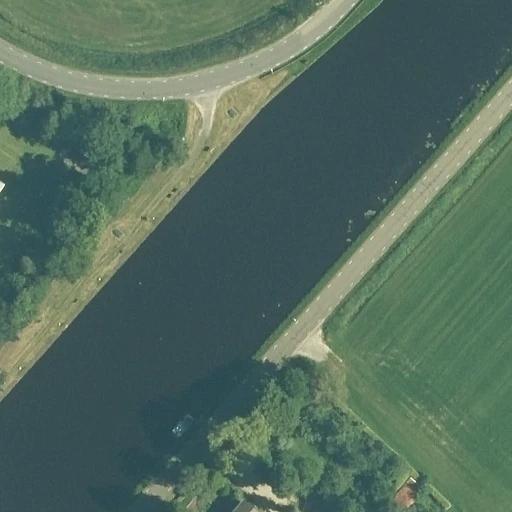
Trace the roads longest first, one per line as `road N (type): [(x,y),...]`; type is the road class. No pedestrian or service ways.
road 1 (tertiary): [(140,511),(511,93)]
road 2 (unclassified): [(0,55),(66,81),(137,94),(208,87),(261,70),(348,0)]
road 3 (track): [(0,386),(203,141),(208,87)]
